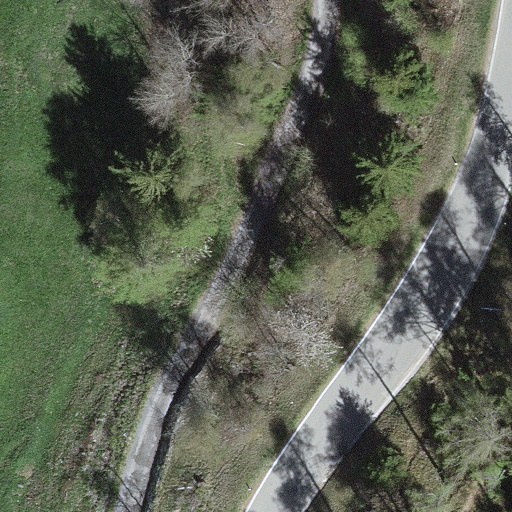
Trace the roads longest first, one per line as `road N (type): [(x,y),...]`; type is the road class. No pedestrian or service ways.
road 1 (track): [(127,511),(170,382),(243,241),(333,0)]
road 2 (tertiary): [(511,60),(493,148),(469,204),(271,511)]
